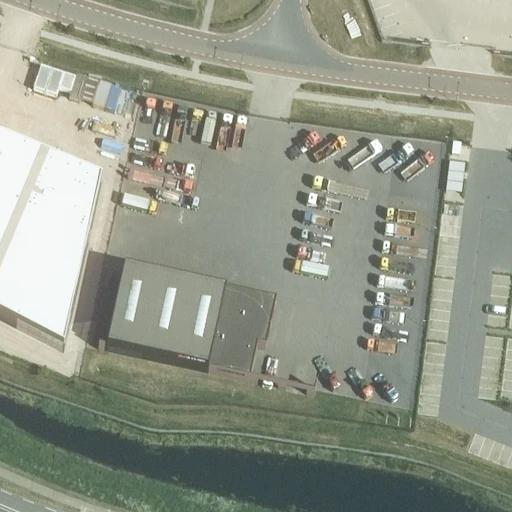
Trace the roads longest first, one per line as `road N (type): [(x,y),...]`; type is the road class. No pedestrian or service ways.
road 1 (unclassified): [(34,0),(283,62)]
road 2 (unclassified): [(283,62),(511,93)]
